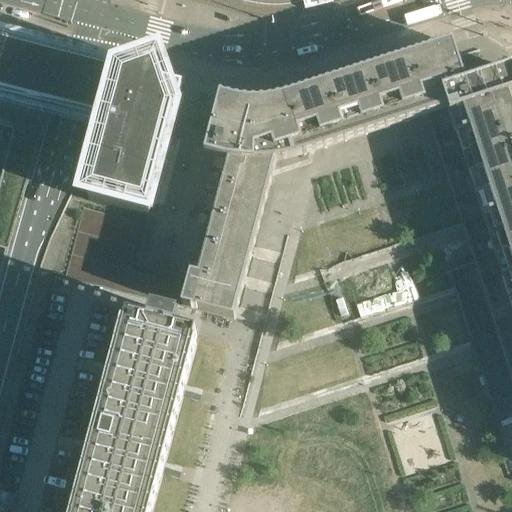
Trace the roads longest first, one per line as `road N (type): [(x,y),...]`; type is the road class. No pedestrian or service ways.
road 1 (motorway): [(0,342),(90,12)]
road 2 (secondary): [(90,12),(216,41),(269,41),(413,0)]
